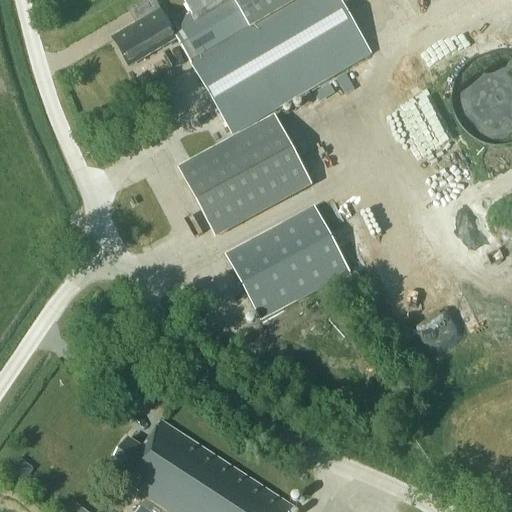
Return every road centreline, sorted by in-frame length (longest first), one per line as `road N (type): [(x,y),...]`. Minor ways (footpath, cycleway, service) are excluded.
road 1 (unclassified): [(448,511),(237,408),(184,350),(117,250)]
road 2 (unclassified): [(117,250),(6,0)]
road 3 (unclassified): [(0,381),(87,267),(117,250)]
